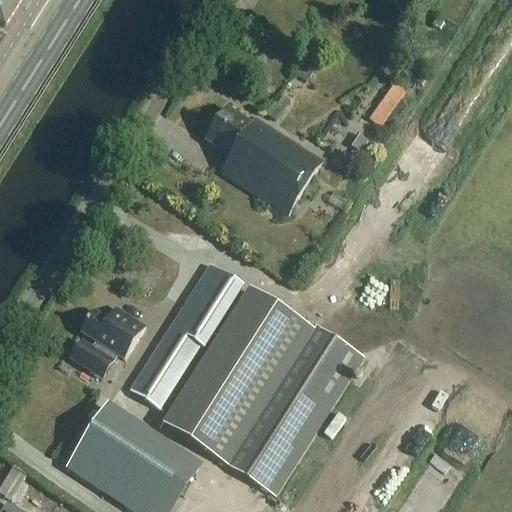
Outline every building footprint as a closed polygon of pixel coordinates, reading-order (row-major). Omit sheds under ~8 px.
[(0,0),(0,23),(5,27),(22,0),(0,0)] [(420,77),(416,84),(423,88),(428,81),(420,77)] [(335,126),(346,133),(371,97),(360,89),(335,126)] [(382,133),(407,97),(396,89),(370,125),(382,133)] [(252,125),(227,109),(205,143),(231,159),(220,176),(288,219),(323,164),(255,121),(252,125)] [(261,232),(274,212),(208,169),(195,189),(261,232)] [(163,427),(220,464),(277,500),(365,361),(302,320),(300,325),(249,293),(163,427)] [(146,331),(116,312),(109,323),(95,315),(82,336),(97,345),(93,352),(89,358),(111,371),(119,359),(126,363),(146,331)] [(163,415),(203,351),(170,331),(130,394),(163,415)] [(69,410),(76,388),(48,378),(41,401),(69,410)] [(433,458),(441,449),(462,427),(444,411),(423,433),(434,443),(426,452),(433,458)] [(138,479),(113,475),(126,449),(103,437),(96,452),(75,449),(72,467),(85,473),(73,497),(72,503),(87,505),(85,511),(124,511),(137,485),(138,479)]
